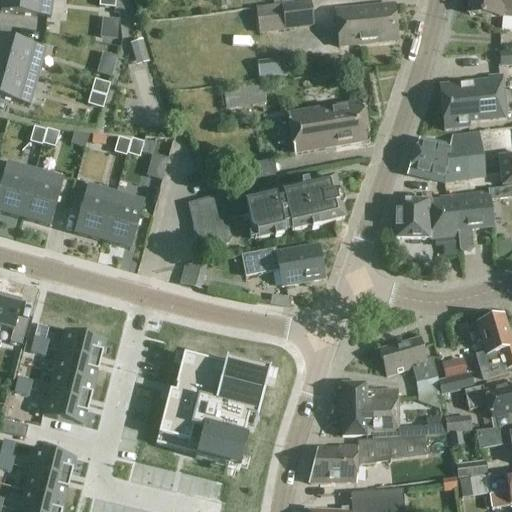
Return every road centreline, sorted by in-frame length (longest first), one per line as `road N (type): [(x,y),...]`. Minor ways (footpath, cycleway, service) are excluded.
road 1 (residential): [(325,342),(0,257)]
road 2 (unclassified): [(349,284),(438,0)]
road 3 (unclassified): [(279,511),(325,342)]
road 4 (unclassified): [(349,284),(446,304),(511,284)]
